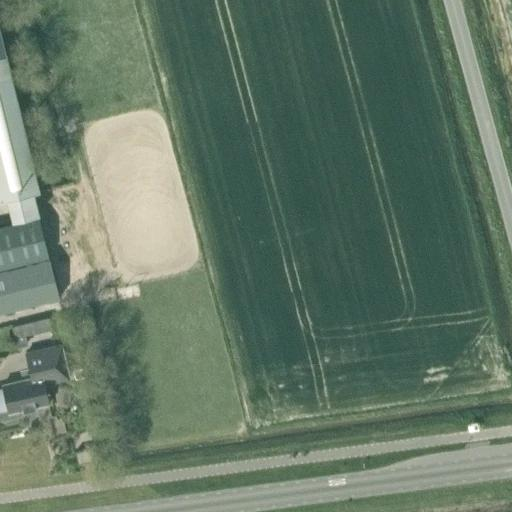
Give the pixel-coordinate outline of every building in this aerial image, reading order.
[(0,201),(7,200),(12,221),(38,214),(32,193),(39,191),(9,72),(8,73),(3,53),(5,53),(0,34),(0,201)] [(0,225),(0,313),(59,299),(49,258),(0,269),(0,268),(49,257),(39,216),(0,225)] [(25,337),(39,333),(36,321),(22,324),(25,337)] [(71,378),(62,343),(24,353),(30,378),(2,385),(3,388),(0,388),(0,412),(9,410),(9,412),(49,403),(44,385),(71,378)] [(95,461),(92,449),(75,452),(78,465),(95,461)]
